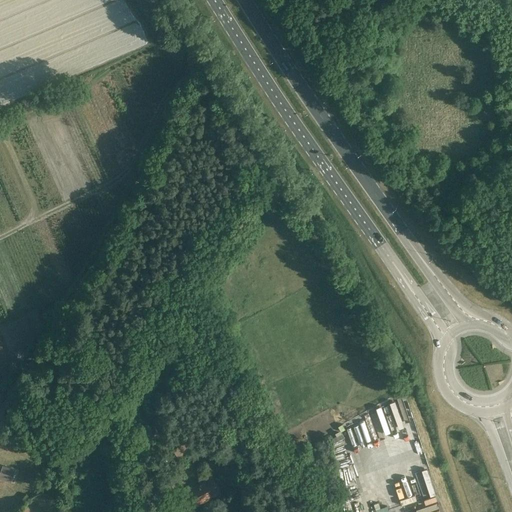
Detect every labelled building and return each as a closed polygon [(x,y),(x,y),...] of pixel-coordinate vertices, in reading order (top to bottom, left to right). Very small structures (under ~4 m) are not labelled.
[(153,423),(144,428),(150,440),(159,436),(153,423)] [(188,441),(173,449),(178,458),(193,450),(188,441)] [(4,467),(0,477),(0,478),(11,482),(15,471),(4,467)] [(221,493),(216,484),(214,481),(207,485),(206,483),(205,483),(204,481),(199,485),(189,490),(197,506),(221,493)] [(440,511),(435,494),(403,504),(405,510),(411,508),(411,511),(440,511)]
